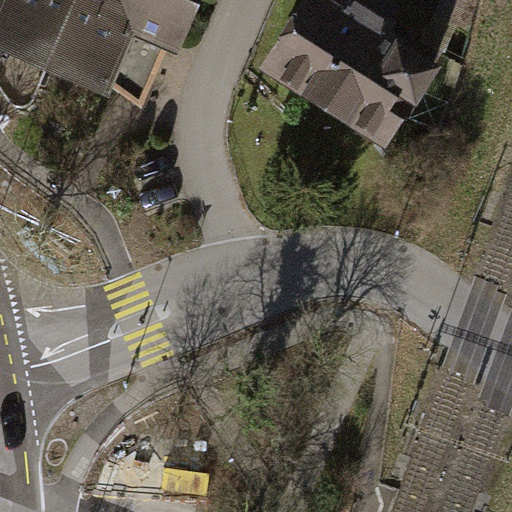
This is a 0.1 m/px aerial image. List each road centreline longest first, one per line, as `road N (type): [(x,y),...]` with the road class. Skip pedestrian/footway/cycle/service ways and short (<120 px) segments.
road 1 (tertiary): [(511,361),(449,306),(371,263),(310,261),(248,276)]
road 2 (residential): [(245,0),(206,94),(206,134),(248,276)]
road 3 (tertiary): [(248,276),(0,367)]
